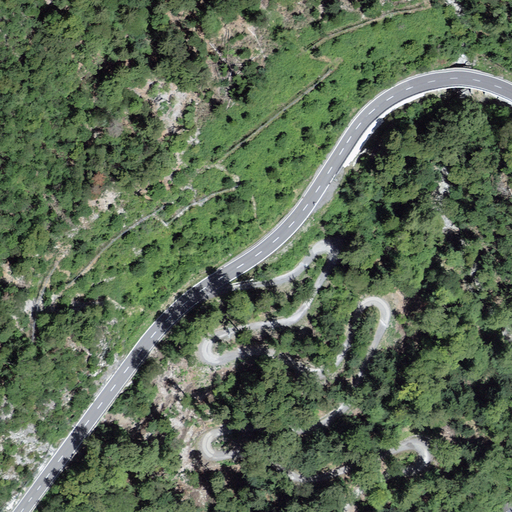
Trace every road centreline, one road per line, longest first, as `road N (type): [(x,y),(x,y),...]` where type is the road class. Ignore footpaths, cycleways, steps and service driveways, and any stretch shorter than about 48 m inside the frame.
road 1 (track): [(340,511),(373,481),(426,462),(420,443),(301,478),(259,456),(209,455),(204,440),(244,428),(294,434),(328,422),(354,392),(385,307),(363,302),(338,358),(312,374),(269,350),(214,359),(203,349),(230,331),(293,321),(334,245),(319,246),(290,277),(209,294),(204,287)]
road 2 (primary): [(511,95),(472,80),(437,80),(372,111),(298,216),(165,319),(21,511)]
